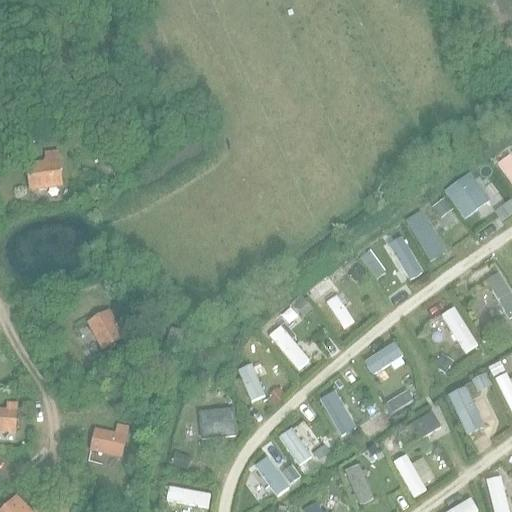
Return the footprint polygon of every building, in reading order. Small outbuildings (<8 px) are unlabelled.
[(511,158),(499,167),(511,185),(511,158)] [(25,169),(28,194),(61,190),(57,159),(45,160),(46,168),(25,169)] [(444,200),(433,209),(441,219),(452,211),(444,200)] [(487,227),(469,201),(458,208),(477,234),(487,227)] [(511,204),(510,202),(500,210),(507,220),(511,216),(511,204)] [(440,252),(420,219),(407,227),(427,259),(440,252)] [(370,253),(360,259),(374,280),(384,273),(370,253)] [(388,290),(414,270),(407,260),(401,265),(397,260),(389,266),(393,271),(380,281),(388,290)] [(357,267),(348,277),(359,286),(367,276),(357,267)] [(511,323),(511,295),(501,277),(488,284),(511,324),(511,323)] [(299,296),(289,305),(301,320),(312,311),(299,296)] [(355,325),(338,299),(327,306),(345,332),(355,325)] [(480,349),(456,311),(443,320),(467,358),(480,349)] [(86,326),(102,354),(122,344),(107,315),(86,326)] [(286,326),(270,339),(300,374),(311,365),(294,344),(298,340),(286,326)] [(483,331),(482,344),(493,345),(494,332),(483,331)] [(394,345),(362,366),(369,378),(401,357),(394,345)] [(441,357),(434,369),(445,375),(452,364),(441,357)] [(501,365),(489,370),(490,372),(493,379),(505,373),(501,365)] [(266,399),(253,367),(238,373),(252,405),(266,399)] [(478,380),(472,383),(473,383),(478,394),(491,388),(485,376),(478,380)] [(511,384),(508,377),(497,383),(511,413),(511,384)] [(276,390),(268,396),(275,405),(283,399),(276,390)] [(467,392),(450,400),(469,441),(486,433),(467,392)] [(408,394),(388,406),(394,416),(414,403),(408,394)] [(330,396),(320,402),(339,435),(349,429),(348,427),(356,422),(344,401),(336,406),(330,396)] [(0,433),(15,435),(16,413),(0,411),(0,433)] [(236,412),(199,415),(202,443),(238,441),(236,412)] [(432,416),(406,431),(414,445),(440,429),(432,416)] [(369,423),(358,431),(362,436),(363,438),(374,429),(369,423)] [(116,427),(114,436),(125,439),(127,429),(116,427)] [(90,453),(120,460),(125,439),(114,436),(95,432),(90,453)] [(313,461),(293,432),(280,441),(300,470),(313,461)] [(376,446),(367,452),(367,453),(371,459),(381,453),(376,446)] [(324,448),(314,455),(319,461),(329,455),(324,448)] [(176,454),(172,467),(174,468),(187,472),(192,460),(178,454),(176,454)] [(428,495),(408,459),(395,467),(415,502),(428,495)] [(289,491),(269,462),(258,469),(279,499),(289,491)] [(292,466),(281,474),(289,485),(290,487),(301,479),(300,478),(292,466)] [(376,503),(360,469),(345,477),(361,510),(376,503)] [(510,511),(502,480),(487,484),(494,511),(510,511)] [(210,511),(212,498),(170,491),(168,505),(210,511)] [(26,511),(15,501),(3,511),(44,511),(38,506),(31,511),(26,511)] [(478,511),(473,502),(455,511),(478,511)]
